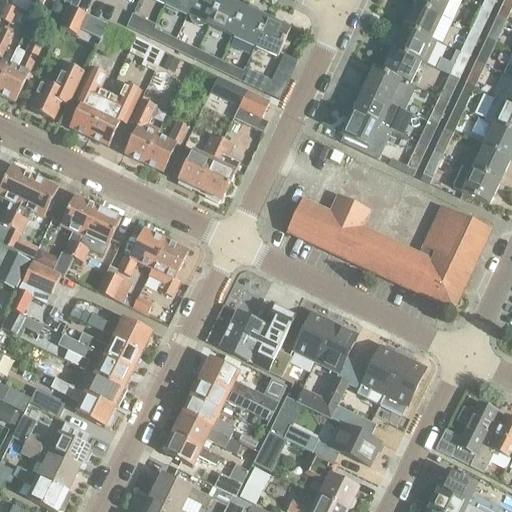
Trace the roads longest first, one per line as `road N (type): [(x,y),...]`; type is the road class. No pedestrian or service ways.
road 1 (residential): [(103,511),(235,244)]
road 2 (residential): [(235,244),(0,131)]
road 3 (residential): [(465,357),(235,244)]
road 4 (residential): [(235,244),(342,13)]
road 5 (residential): [(387,511),(465,357)]
